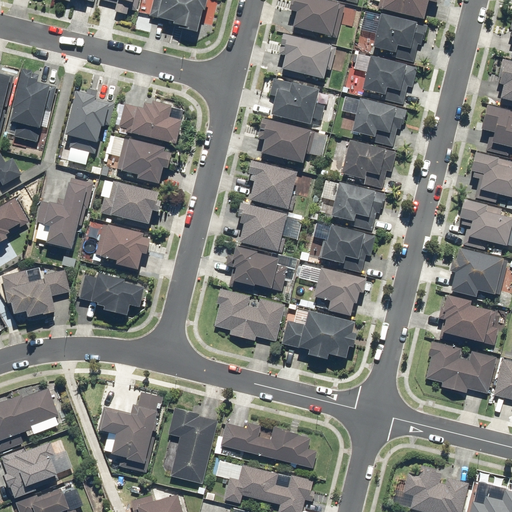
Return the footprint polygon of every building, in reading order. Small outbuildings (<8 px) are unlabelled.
[(101,0),(108,2),(108,0),(119,0),(116,12),(129,15),(131,9),(138,11),(140,4),(141,0),(101,0)] [(207,12),(209,0),(154,0),(151,15),(175,21),(174,25),(200,31),(205,11),(207,12)] [(343,3),(331,0),(294,0),(292,11),(299,12),(295,26),(339,37),(347,5),(343,4),(343,3)] [(381,0),(379,8),(427,19),(432,0),(440,3),(440,0),(381,0)] [(383,12),(375,47),(393,51),(391,57),(415,63),(419,45),(425,46),(430,25),(425,24),(425,27),(419,25),(420,21),(383,12)] [(335,45),(286,33),(281,54),(287,56),(284,68),(327,79),(329,70),(332,71),(338,47),(334,46),(335,45)] [(409,64),(373,55),(365,89),(384,94),(382,99),(405,105),(409,87),(413,88),(418,68),(409,65),(409,64)] [(503,97),(511,99),(511,58),(506,57),(499,82),(507,84),(503,97)] [(52,112),(58,86),(53,85),(53,84),(40,81),(42,73),(35,72),(36,69),(25,67),(12,121),(19,122),(16,136),(40,141),(47,111),(52,112)] [(9,107),(16,75),(0,71),(0,132),(2,133),(7,107),(9,107)] [(294,82),(275,78),(271,95),(277,97),(273,114),(314,124),(315,119),(323,121),(326,106),(318,104),(322,88),(294,81),(294,82)] [(111,126),(117,103),(98,98),(100,90),(89,87),(88,92),(79,89),(67,134),(73,136),(70,148),(97,155),(100,143),(104,126),(106,127),(107,125),(111,126)] [(399,107),(363,98),(354,132),(373,136),(372,142),(394,147),(399,130),(404,131),(409,110),(399,108),(399,107)] [(179,144),(185,119),(172,116),(175,104),(155,99),(154,103),(147,101),(146,107),(126,103),(121,127),(128,129),(127,132),(179,144)] [(506,145),(511,146),(511,108),(490,103),(483,129),(497,133),(495,139),(491,138),(487,150),(504,154),(506,145)] [(318,131),(265,118),(260,138),(267,140),(264,153),(305,163),(308,154),(312,155),(318,131)] [(175,152),(167,150),(168,147),(132,138),(131,140),(126,138),(119,169),(141,175),(140,178),(162,183),(166,167),(171,168),(175,152)] [(389,148),(353,139),(344,174),(363,178),(362,184),(384,189),(388,171),(393,173),(398,152),(388,149),(389,148)] [(0,180),(1,180),(5,185),(24,175),(14,157),(8,161),(2,151),(0,151),(0,180)] [(502,157),(478,151),(473,170),(476,171),(475,177),(481,179),(476,198),(498,204),(500,194),(511,197),(511,160),(502,158),(502,157)] [(300,170),(254,159),(250,173),(253,174),(252,180),(256,181),(252,199),(294,209),(298,196),(294,195),(300,170)] [(84,226),(95,183),(72,177),(67,199),(60,197),(58,202),(52,200),(52,203),(43,200),(38,222),(53,226),(49,242),(75,249),(81,225),(84,226)] [(160,199),(162,192),(115,180),(111,197),(106,196),(102,213),(113,216),(114,214),(152,223),(155,211),(161,213),(164,200),(160,199)] [(379,190),(342,181),(333,215),(351,220),(349,226),(374,232),(379,214),(383,215),(389,194),(378,191),(379,190)] [(16,197),(0,206),(0,243),(1,244),(11,238),(9,234),(13,232),(12,230),(17,226),(19,229),(31,222),(16,197)] [(490,204),(466,198),(461,217),(474,221),(472,230),(468,229),(464,244),(488,250),(491,240),(511,245),(511,215),(503,213),(504,209),(490,205),(490,204)] [(289,213),(243,202),(239,216),(243,217),(242,223),(246,224),(241,242),(285,252),(288,237),(299,240),(305,215),(289,212),(289,213)] [(110,225),(105,223),(97,254),(120,260),(119,264),(141,269),(145,254),(149,255),(154,238),(147,236),(148,232),(111,223),(110,225)] [(344,268),(363,273),(368,255),(373,256),(377,236),(368,234),(368,233),(333,225),(330,241),(325,240),(321,257),(345,263),(344,268)] [(261,251),(239,245),(236,255),(230,253),(228,264),(239,267),(236,281),(283,291),(290,266),(281,264),(283,256),(282,256),(282,257),(261,252),(261,251)] [(510,258),(462,247),(459,259),(456,258),(453,270),(457,271),(453,291),(479,297),(481,290),(501,295),(510,258)] [(64,257),(62,266),(76,269),(78,260),(64,257)] [(330,310),(353,315),(356,303),(360,303),(363,291),(366,292),(370,277),(323,267),(317,296),(333,300),(330,310)] [(55,296),(72,292),(67,270),(45,275),(46,278),(31,281),(28,269),(3,275),(7,293),(8,293),(11,303),(14,302),(17,314),(29,311),(30,317),(58,311),(55,296)] [(99,277),(87,275),(82,299),(94,301),(94,300),(100,302),(100,304),(107,306),(106,309),(130,315),(133,304),(143,306),(147,287),(127,282),(128,278),(100,271),(99,277)] [(252,295),(222,288),(218,303),(221,304),(216,326),(232,330),(231,335),(257,341),(258,337),(278,342),(287,304),(262,297),(259,308),(249,305),(252,295)] [(443,326),(440,339),(464,345),(466,337),(487,343),(496,345),(500,328),(499,328),(501,321),(504,322),(506,313),(494,310),(474,304),(475,300),(450,294),(447,307),(444,306),(443,311),(441,318),(448,320),(446,327),(443,326)] [(302,299),(300,306),(316,310),(318,303),(302,299)] [(332,353),(349,358),(352,345),(357,347),(360,333),(355,331),(358,321),(312,309),(308,324),(289,319),(283,344),(301,349),(302,347),(311,349),(310,354),(330,359),(332,353)] [(469,388),(489,393),(498,357),(473,351),(471,360),(461,358),(463,348),(433,341),(429,356),(432,357),(427,378),(444,382),(442,387),(468,393),(469,388)] [(511,360),(504,358),(496,395),(511,398),(511,360)] [(60,416),(50,387),(0,404),(0,441),(35,429),(33,426),(60,416)] [(133,413),(106,406),(99,433),(117,438),(113,453),(129,457),(129,459),(148,463),(156,431),(158,431),(161,419),(159,419),(161,410),(159,409),(160,403),(163,404),(165,397),(142,392),(139,404),(135,403),(133,413)] [(204,484),(220,420),(201,415),(201,414),(176,408),(170,434),(181,437),(172,476),(204,484)] [(222,445),(315,468),(320,451),(310,448),(313,438),(301,435),(301,433),(275,426),(272,439),(260,436),(263,426),(229,417),(222,445)] [(25,448),(3,456),(9,473),(6,474),(12,487),(13,486),(18,498),(38,490),(37,488),(61,479),(59,474),(75,468),(68,450),(58,454),(53,441),(27,451),(25,448)] [(280,474),(222,460),(218,476),(230,479),(225,500),(243,504),(245,496),(281,505),(279,511),(303,511),(306,500),(313,502),(316,492),(313,491),(316,480),(293,474),(289,487),(277,484),(280,474)] [(420,474),(410,472),(405,492),(414,495),(411,508),(426,511),(462,511),(470,482),(448,476),(447,480),(442,479),(443,473),(438,471),(439,468),(423,464),(420,474)] [(40,494),(18,502),(22,511),(78,511),(77,509),(71,511),(70,509),(72,508),(66,491),(64,492),(63,488),(40,496),(40,494)] [(503,499),(487,495),(485,502),(474,500),(471,511),(511,511),(511,489),(506,488),(503,499)] [(133,511),(186,511),(180,493),(157,500),(155,493),(130,500),(133,511)]
